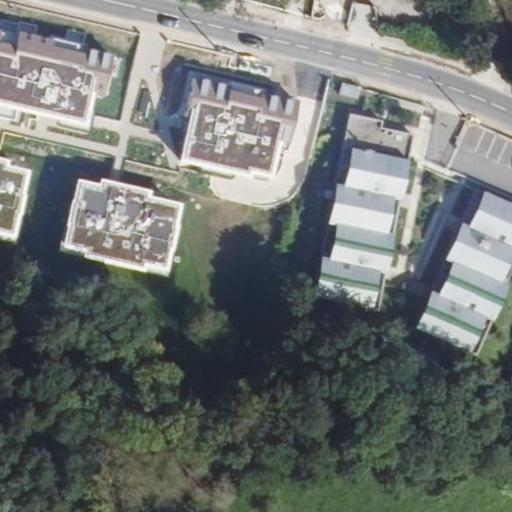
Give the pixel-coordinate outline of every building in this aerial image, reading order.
[(449,57),(451,52),(445,48),(442,54),(449,57)] [(0,102),(77,120),(87,78),(73,75),(75,69),(13,54),(12,58),(0,55),(0,102)] [(292,131),(317,135),(324,83),(298,80),(292,131)] [(358,88),(339,83),(336,96),(355,101),(358,88)] [(266,175),(277,124),(254,119),(254,111),(225,105),(224,108),(190,101),(176,163),(246,178),(246,170),(266,175)] [(380,121),(344,113),(304,298),(373,313),(381,274),(397,198),(411,136),(378,129),(380,121)] [(0,233),(8,235),(22,173),(3,169),(4,161),(0,160),(0,233)] [(160,268),(174,207),(147,200),(148,192),(98,180),(97,184),(75,179),(59,246),(82,251),(80,257),(138,270),(139,263),(160,268)] [(511,263),(511,206),(474,188),(457,225),(425,293),(408,328),(469,356),(511,263)]
